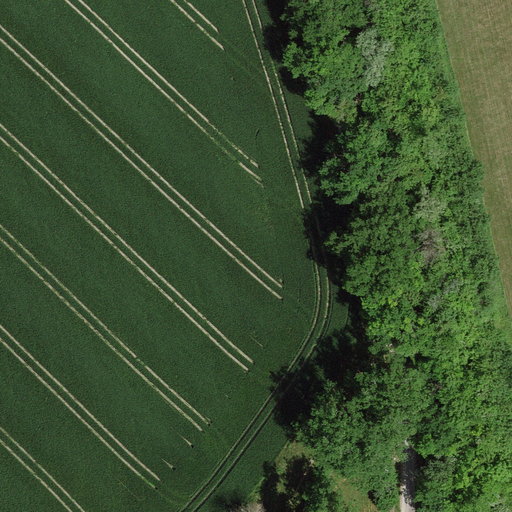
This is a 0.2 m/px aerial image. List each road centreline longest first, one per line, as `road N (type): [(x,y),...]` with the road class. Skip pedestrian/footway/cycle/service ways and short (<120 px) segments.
road 1 (track): [(392,337),(343,122),(304,0)]
road 2 (track): [(290,511),(392,337)]
road 3 (track): [(409,511),(407,399),(392,337)]
